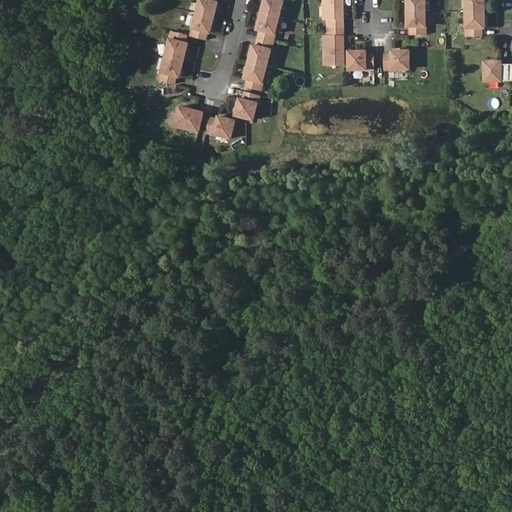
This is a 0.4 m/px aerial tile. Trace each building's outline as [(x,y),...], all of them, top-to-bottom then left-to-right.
[(214,17),(218,2),(215,2),(209,0),(200,0),(197,13),(214,17)] [(280,17),(284,1),(281,0),(264,0),(262,13),(280,17)] [(344,19),(344,9),(343,9),(343,0),(323,0),(324,20),(328,20),(343,19),(344,19)] [(426,11),(425,0),(407,0),(408,11),(426,11)] [(485,11),(484,0),(466,0),(467,11),(485,11)] [(426,27),(426,11),(408,11),(408,27),(411,27),(426,27)] [(485,28),(485,11),(467,11),(467,29),(482,28),(485,28)] [(210,32),(214,17),(197,13),(193,28),(208,32),(210,32)] [(275,34),(280,17),(262,13),(258,29),(261,30),(275,34)] [(344,27),(343,19),(328,20),(329,28),(344,27)] [(344,35),(344,27),(329,28),(329,36),(344,35)] [(426,34),(426,27),(411,27),(411,35),(426,34)] [(206,40),(208,32),(193,28),(191,36),(206,40)] [(482,36),(482,28),(467,29),(467,37),(482,36)] [(274,42),(275,34),(261,30),(259,38),(274,42)] [(185,43),(187,35),(172,31),(170,39),(185,43)] [(344,65),(344,46),(345,46),(345,35),(344,35),(329,36),(325,36),(325,65),(344,65)] [(272,49),(274,42),(259,38),(257,46),(272,49)] [(184,60),(188,43),(185,43),(170,39),(166,56),(184,60)] [(267,66),(272,49),(257,46),(254,45),(249,62),(267,66)] [(367,70),(366,55),(366,51),(349,52),(350,70),(367,70)] [(410,69),(410,51),(392,51),(392,54),(393,69),(410,69)] [(393,69),(392,54),(384,54),(385,69),(393,69)] [(375,70),(374,55),(366,55),(367,70),(375,70)] [(180,77),(184,60),(166,56),(162,72),(177,76),(180,77)] [(502,81),(502,65),(502,61),(485,62),(486,81),(502,81)] [(263,83),(267,66),(249,62),(245,78),(249,79),(263,83)] [(175,84),(177,76),(162,72),(160,80),(175,84)] [(261,90),(263,83),(249,79),(247,87),(261,90)] [(258,103),(260,95),(246,92),(244,99),(258,103)] [(254,120),(258,103),(244,99),(240,99),(236,115),(247,118),(254,120)] [(192,130),(196,114),(197,111),(180,107),(176,126),(192,130)] [(199,132),(203,116),(196,114),(192,130),(199,132)] [(231,138),(236,120),(219,116),(218,120),(214,134),(231,138)] [(214,134),(218,120),(210,118),(207,132),(214,134)]
